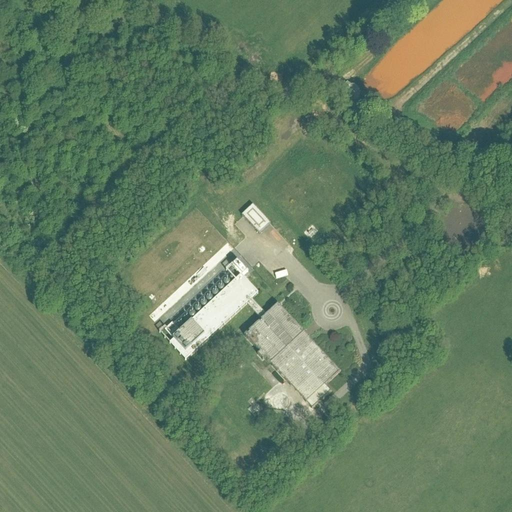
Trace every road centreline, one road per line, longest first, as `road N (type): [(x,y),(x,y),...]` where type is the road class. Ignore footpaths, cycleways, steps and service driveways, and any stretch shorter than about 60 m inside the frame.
road 1 (track): [(279,92),(455,191)]
road 2 (track): [(130,1),(243,70)]
